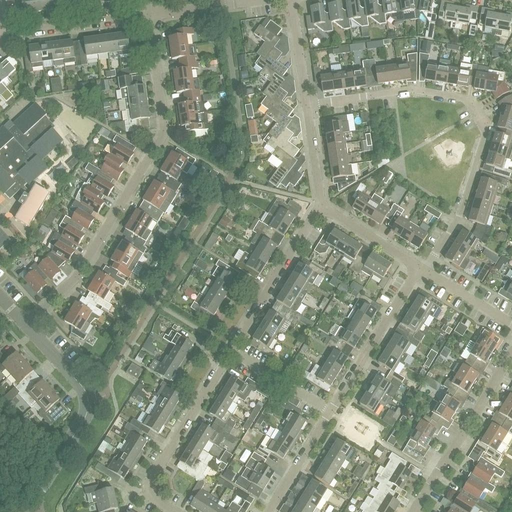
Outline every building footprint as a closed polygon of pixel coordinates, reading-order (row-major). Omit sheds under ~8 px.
[(35,13),(33,0),(17,0),(18,5),(23,4),(24,14),(35,13)] [(33,0),(35,13),(46,11),(44,0),(33,0)] [(44,0),(46,11),(56,10),(55,0),(44,0)] [(72,0),(55,0),(56,10),(67,8),(66,1),(72,0)] [(364,0),(366,9),(366,10),(367,18),(370,17),(380,25),(387,24),(385,15),(384,7),(383,7),(378,8),(376,0),(364,0)] [(382,0),(383,7),(384,7),(385,15),(387,15),(397,23),(404,22),(403,13),(402,4),(401,4),(395,5),(394,0),(382,0)] [(419,20),(420,12),(419,12),(421,1),(413,2),(412,0),(400,0),(401,4),(402,4),(403,13),(405,12),(410,16),(411,21),(419,20)] [(421,0),(421,1),(419,12),(420,12),(422,13),(429,23),(436,24),(439,7),(432,6),(433,0),(421,0)] [(369,27),(367,18),(366,10),(366,9),(360,10),(358,1),(347,3),(348,12),(349,20),(350,20),(352,20),(362,28),(369,27)] [(455,34),(456,29),(459,9),(452,7),(452,4),(442,2),(439,20),(451,23),(450,28),(453,29),(452,33),(455,34)] [(351,29),(350,20),(349,20),(348,12),(342,13),(341,3),(329,5),(330,15),(332,23),(334,23),(344,30),(351,29)] [(314,26),(315,25),(325,33),(333,32),(332,23),(330,15),(324,16),(323,6),(311,8),(313,22),(307,23),(308,35),(315,34),(314,26)] [(467,10),(459,9),(456,29),(461,30),(462,24),(469,25),(469,24),(474,24),(476,23),(478,8),(468,6),(467,10)] [(491,35),(496,36),(500,16),(492,14),(493,11),(482,9),(479,25),(486,26),(485,28),(492,30),(491,35)] [(510,26),(511,26),(511,14),(508,13),(507,17),(500,16),(496,36),(500,37),(501,31),(509,33),(510,26)] [(257,54),(261,57),(265,60),(274,48),(277,51),(281,46),(278,44),(280,41),(276,38),(282,30),(271,21),(265,29),(260,26),(254,34),(265,43),(257,54)] [(167,40),(168,49),(188,46),(187,36),(194,35),(193,29),(178,31),(179,35),(179,37),(169,38),(170,40),(167,40)] [(433,40),(434,33),(426,31),(425,39),(433,40)] [(128,33),(117,35),(119,52),(120,56),(135,54),(133,42),(129,43),(128,33)] [(108,54),(119,52),(117,35),(106,36),(108,54)] [(106,36),(95,38),(98,55),(108,54),(106,36)] [(95,38),(84,39),(86,53),(80,54),(82,66),(88,65),(87,61),(98,60),(98,55),(95,38)] [(62,42),(64,60),(65,64),(75,63),(76,67),(82,66),(80,54),(74,55),(73,41),(62,42)] [(62,42),(51,44),(53,61),(64,60),(62,42)] [(431,43),(424,42),(422,52),(430,53),(431,43)] [(51,44),(40,45),(43,63),(53,61),(51,44)] [(32,69),(43,67),(43,63),(40,45),(29,47),(30,56),(25,57),(27,74),(33,73),(32,69)] [(190,57),(188,46),(168,49),(170,58),(172,58),(172,60),(182,58),(183,64),(196,63),(195,57),(190,57)] [(274,48),(265,60),(261,57),(255,65),(263,70),(266,67),(282,78),(288,70),(277,62),(282,54),(280,53),(284,48),(281,46),(277,51),(274,48)] [(339,47),(339,50),(340,55),(351,53),(350,46),(339,47)] [(0,95),(11,107),(16,102),(12,97),(13,96),(2,83),(10,75),(13,78),(16,74),(17,76),(19,74),(18,68),(16,70),(6,60),(0,65),(0,95)] [(383,84),(389,83),(387,65),(376,67),(375,60),(369,61),(371,78),(377,77),(378,85),(383,84)] [(364,69),(353,70),(356,88),(367,87),(365,79),(371,78),(369,61),(363,62),(364,69)] [(172,74),(173,83),(193,80),(191,69),(199,68),(198,62),(196,63),(183,64),(184,70),(174,72),(174,73),(172,74)] [(408,62),(397,64),(400,82),(411,80),(408,62)] [(425,81),(436,82),(439,64),(428,63),(425,81)] [(397,64),(387,65),(389,83),(400,82),(397,64)] [(450,66),(439,64),(436,82),(447,84),(450,66)] [(461,64),(460,68),(457,86),(468,88),(469,86),(471,70),(472,66),(461,64)] [(472,65),(472,66),(471,70),(469,86),(474,87),(474,89),(485,91),(488,75),(477,74),(478,66),(472,65)] [(447,84),(457,86),(460,68),(450,66),(447,84)] [(286,81),(282,78),(266,67),(263,70),(260,74),(271,83),(263,94),(267,97),(271,100),(280,89),(283,91),(287,86),(284,84),(286,81)] [(138,74),(137,68),(121,70),(122,76),(138,74)] [(345,90),(356,88),(353,70),(342,72),(345,90)] [(505,73),(489,70),(488,75),(485,91),(496,93),(499,98),(509,92),(503,82),(505,73)] [(342,72),(332,73),(334,91),(345,90),(342,72)] [(323,93),(334,91),(332,73),(320,75),(323,93)] [(122,101),(129,100),(147,97),(145,86),(133,88),(131,77),(119,79),(120,90),(122,90),(123,100),(122,101)] [(194,91),(193,80),(173,83),(174,92),(177,92),(177,94),(187,92),(188,98),(203,96),(202,91),(200,92),(200,90),(194,91)] [(267,97),(261,105),(269,111),(269,110),(269,111),(272,107),(288,119),(288,118),(294,110),(282,102),(288,94),(286,93),(290,88),(287,86),(283,91),(280,89),(271,100),(267,97)] [(501,117),(511,120),(511,96),(511,95),(501,102),(504,107),(501,117)] [(178,117),(198,114),(205,113),(203,96),(188,98),(189,104),(179,105),(179,107),(177,107),(178,117)] [(148,108),(147,97),(129,100),(131,110),(148,108)] [(10,200),(20,190),(24,187),(27,184),(29,186),(48,168),(42,161),(63,141),(53,130),(55,128),(46,117),(47,116),(36,104),(14,125),(15,126),(8,132),(4,127),(0,130),(0,190),(4,195),(5,194),(10,200)] [(267,145),(273,137),(277,140),(286,129),(289,131),(293,126),(290,124),(292,121),(288,118),(288,119),(272,107),(269,111),(269,110),(269,111),(266,115),(277,123),(269,134),(263,142),(267,145)] [(150,119),(148,108),(131,110),(132,121),(125,122),(126,133),(139,131),(137,121),(150,119)] [(253,109),(247,110),(248,119),(255,118),(253,109)] [(185,133),(195,132),(209,130),(207,113),(205,113),(198,114),(178,117),(179,126),(181,126),(182,127),(184,127),(185,133)] [(342,116),(343,122),(325,125),(327,136),(345,133),(349,133),(347,116),(342,116)] [(511,120),(501,117),(498,128),(500,129),(498,134),(511,138),(511,120)] [(248,122),(250,129),(257,128),(256,120),(252,121),(249,121),(248,122)] [(296,129),(293,126),(289,131),(286,129),(277,140),(273,137),(267,145),(274,151),(275,151),(278,147),(294,159),(300,151),(288,142),(294,135),(292,133),(296,129)] [(346,144),(345,133),(327,136),(328,147),(346,144)] [(511,138),(498,134),(496,133),(493,144),(510,150),(511,143),(511,138)] [(105,152),(109,154),(116,158),(127,165),(134,154),(123,148),(126,142),(116,136),(113,141),(116,143),(113,147),(111,145),(109,146),(105,152)] [(328,147),(330,157),(348,155),(346,144),(328,147)] [(510,161),(511,155),(511,150),(510,150),(493,144),(489,154),(509,160),(510,161)] [(300,170),(302,168),(296,164),(298,161),(294,159),(278,147),(275,151),(274,151),(271,155),(283,163),(269,182),(277,188),(280,184),(286,188),(291,181),(296,185),(305,174),(300,170)] [(188,168),(192,167),(196,160),(185,154),(182,159),(172,153),(167,162),(183,172),(185,173),(188,168)] [(105,166),(102,171),(106,174),(118,181),(124,171),(113,164),(116,158),(109,154),(103,164),(105,166)] [(511,172),(511,171),(506,169),(509,160),(489,154),(486,165),(495,168),(493,174),(510,179),(511,172)] [(66,165),(70,169),(71,170),(81,160),(77,155),(66,165)] [(348,155),(330,157),(331,168),(349,165),(348,155)] [(168,183),(178,189),(182,184),(177,181),(183,172),(167,162),(161,172),(171,178),(168,183)] [(93,175),(90,179),(87,185),(92,188),(96,191),(108,198),(114,187),(103,180),(106,174),(102,171),(89,164),(85,170),(93,175)] [(331,168),(333,179),(341,178),(342,184),(338,185),(339,192),(340,192),(356,182),(355,176),(354,174),(353,175),(352,165),(349,165),(331,168)] [(496,195),(499,185),(506,187),(508,181),(492,176),(490,182),(482,179),(479,190),(496,195)] [(149,191),(165,201),(171,204),(176,195),(175,194),(178,189),(168,183),(165,188),(155,182),(149,191)] [(76,200),(82,204),(87,207),(98,214),(104,203),(93,196),(96,191),(92,188),(87,185),(85,183),(78,194),(76,200)] [(361,184),(350,190),(355,193),(358,188),(361,184)] [(31,194),(24,187),(20,190),(24,195),(19,204),(23,207),(16,219),(29,228),(49,195),(36,186),(31,194)] [(493,205),(496,195),(479,190),(475,200),(493,205)] [(150,212),(161,218),(164,213),(166,214),(171,205),(171,204),(165,201),(149,191),(143,201),(153,207),(150,212)] [(362,214),(372,199),(362,193),(353,209),(362,214)] [(372,199),(362,214),(371,220),(381,205),(384,200),(374,195),(372,199)] [(75,214),(72,220),(77,223),(88,230),(94,219),(83,212),(87,207),(82,204),(76,200),(69,211),(75,214)] [(289,227),(295,218),(288,213),(291,208),(298,213),(302,207),(291,201),(287,206),(277,200),(274,205),(278,207),(280,208),(274,218),(289,227)] [(490,216),(493,205),(475,200),(472,210),(490,216)] [(385,219),(391,210),(381,205),(371,220),(381,226),(385,219)] [(393,229),(391,232),(400,238),(410,223),(401,217),(402,215),(404,211),(399,208),(397,212),(390,222),(388,226),(393,229)] [(442,215),(432,208),(428,214),(438,220),(442,215)] [(486,226),(490,216),(472,210),(469,221),(476,223),(474,230),(490,237),(493,228),(488,227),(486,226)] [(131,220),(147,230),(153,221),(158,223),(161,218),(150,212),(147,217),(137,211),(131,220)] [(73,229),(77,223),(72,220),(66,216),(59,227),(65,231),(62,236),(67,239),(78,246),(85,236),(73,229)] [(223,217),(220,224),(227,228),(230,221),(223,217)] [(253,225),(259,229),(272,237),(275,232),(284,237),(289,227),(274,218),(268,227),(256,219),(253,225)] [(131,220),(125,230),(135,236),(132,241),(136,243),(143,247),(152,233),(147,230),(131,220)] [(400,238),(410,244),(419,228),(410,223),(400,238)] [(251,244),(256,247),(271,256),(277,247),(269,242),(272,237),(259,229),(253,225),(249,230),(257,234),(251,244)] [(0,250),(11,240),(0,228),(0,250)] [(429,234),(419,228),(410,244),(419,250),(429,234)] [(181,230),(175,238),(179,240),(184,232),(181,230)] [(329,248),(334,251),(344,236),(334,230),(330,238),(325,235),(316,248),(314,251),(319,255),(326,254),(329,248)] [(457,241),(473,250),(478,241),(481,242),(485,245),(490,237),(474,230),(470,236),(463,231),(457,241)] [(208,240),(205,246),(211,249),(220,235),(214,232),(213,233),(208,240)] [(67,239),(62,236),(56,233),(49,244),(55,248),(52,252),(59,256),(58,257),(68,262),(75,252),(64,245),(67,239)] [(334,251),(344,257),(353,242),(344,236),(334,251)] [(467,259),(473,250),(457,241),(451,250),(467,259)] [(138,264),(147,249),(143,247),(136,243),(133,248),(123,242),(117,251),(133,261),(138,264)] [(363,247),(353,242),(344,257),(353,263),(349,269),(355,272),(363,258),(358,255),(363,247)] [(266,265),(271,256),(256,247),(251,256),(266,265)] [(470,261),(467,259),(451,250),(445,259),(464,271),(470,261)] [(117,274),(118,272),(129,278),(138,264),(133,261),(117,251),(111,261),(113,262),(109,269),(117,274)] [(44,262),(39,267),(43,271),(51,281),(61,272),(52,262),(58,257),(59,256),(52,252),(51,252),(42,260),(44,262)] [(161,253),(158,257),(165,261),(167,257),(161,253)] [(260,275),(266,265),(251,256),(245,253),(240,262),(239,262),(236,267),(249,275),(252,270),(260,275)] [(368,261),(363,258),(355,272),(360,275),(362,272),(371,278),(373,275),(382,260),(373,254),(368,261)] [(382,260),(373,275),(382,281),(392,265),(382,260)] [(219,261),(216,266),(218,268),(213,277),(216,279),(231,288),(240,274),(219,261)] [(38,275),(43,271),(39,267),(36,263),(27,272),(30,275),(25,280),(37,294),(47,285),(38,275)] [(294,273),(309,283),(313,285),(318,275),(321,277),(324,272),(311,263),(307,268),(300,264),(294,273)] [(488,272),(483,269),(476,279),(482,283),(488,272)] [(109,278),(102,274),(99,272),(94,282),(110,292),(115,282),(124,287),(127,282),(112,273),(109,278)] [(304,292),(309,283),(294,273),(288,282),(304,292)] [(511,280),(508,278),(498,294),(509,301),(511,296),(511,295),(511,280)] [(210,288),(226,298),(231,288),(216,279),(210,288)] [(88,291),(90,293),(98,297),(95,302),(109,311),(112,306),(104,301),(110,292),(94,282),(88,291)] [(304,292),(288,282),(283,292),(298,301),(301,303),(307,294),(304,292)] [(226,298),(210,288),(205,297),(220,307),(226,298)] [(189,289),(185,295),(191,299),(195,292),(189,289)] [(284,306),(281,311),(295,319),(298,314),(295,312),(301,303),(298,301),(283,292),(277,301),(284,306)] [(371,321),(377,311),(371,308),(375,303),(359,293),(356,299),(359,300),(353,309),(356,312),(371,321)] [(444,305),(430,296),(427,301),(419,297),(414,306),(429,316),(432,318),(438,308),(441,310),(444,305)] [(199,306),(194,302),(190,308),(208,319),(211,314),(214,316),(220,307),(205,297),(199,306)] [(98,321),(100,318),(103,312),(89,304),(86,309),(76,303),(70,312),(87,322),(91,325),(95,319),(98,321)] [(423,325),(429,316),(414,306),(408,315),(423,325)] [(271,311),(265,321),(280,330),(286,321),(292,324),(295,319),(281,311),(278,316),(271,311)] [(91,325),(87,322),(70,312),(65,322),(75,328),(71,333),(84,341),(87,335),(85,334),(91,325)] [(356,312),(350,321),(366,330),(371,321),(356,312)] [(407,334),(416,340),(420,343),(425,336),(420,332),(419,331),(423,325),(408,315),(402,325),(408,328),(405,333),(407,334)] [(274,339),(280,330),(265,321),(259,330),(274,339)] [(350,321),(345,330),(360,339),(366,330),(350,321)] [(441,330),(449,335),(452,330),(444,325),(441,330)] [(341,328),(336,337),(333,336),(330,341),(334,343),(337,338),(354,349),(360,339),(345,330),(341,328)] [(459,328),(456,332),(464,337),(467,333),(459,328)] [(480,336),(481,337),(476,345),(491,355),(496,347),(498,348),(503,341),(483,329),(480,333),(480,336)] [(268,349),(274,339),(259,330),(253,339),(268,349)] [(396,335),(390,344),(405,354),(411,344),(417,348),(420,343),(416,340),(407,334),(405,333),(402,338),(396,335)] [(177,335),(174,340),(166,335),(163,339),(171,344),(172,344),(188,354),(194,345),(177,335)] [(150,336),(149,338),(146,342),(151,345),(155,339),(150,336)] [(151,345),(146,342),(143,347),(143,348),(148,351),(151,345)] [(176,347),(170,356),(184,365),(188,358),(186,357),(188,354),(172,344),(171,344),(176,347)] [(409,356),(405,354),(390,344),(384,353),(399,363),(405,366),(406,363),(404,362),(409,356)] [(476,345),(467,360),(484,371),(488,364),(486,363),(491,355),(476,345)] [(451,351),(445,347),(440,355),(447,359),(451,351)] [(333,349),(327,359),(342,368),(348,359),(333,349)] [(0,370),(1,372),(3,372),(6,369),(11,375),(25,362),(16,353),(8,361),(3,366),(0,362),(0,359),(4,356),(0,351),(0,370)] [(390,370),(387,375),(398,382),(402,384),(405,379),(401,376),(401,377),(394,372),(399,363),(384,353),(378,363),(390,370)] [(170,356),(164,366),(160,363),(176,373),(178,370),(180,372),(184,365),(170,356)] [(342,368),(327,359),(321,368),(336,377),(342,368)] [(480,377),(484,371),(467,360),(463,366),(457,364),(453,372),(458,375),(473,384),(478,376),(480,377)] [(34,372),(25,362),(11,375),(16,381),(14,383),(14,386),(16,388),(17,390),(20,393),(25,389),(29,385),(25,380),(34,372)] [(176,373),(160,363),(154,372),(170,382),(176,373)] [(143,371),(132,364),(126,373),(138,380),(143,371)] [(310,374),(306,379),(322,389),(326,384),(331,387),(336,377),(321,368),(316,365),(310,374)] [(402,384),(398,382),(387,375),(383,380),(377,376),(372,386),(387,395),(393,386),(394,387),(399,389),(402,384)] [(443,386),(449,390),(466,400),(470,394),(468,392),(473,384),(458,375),(454,381),(450,378),(448,379),(443,386)] [(233,377),(227,386),(244,396),(247,398),(249,396),(248,394),(246,392),(249,387),(257,392),(260,386),(248,378),(244,384),(233,377)] [(424,384),(430,388),(434,381),(428,377),(424,384)] [(29,385),(25,389),(20,393),(19,394),(31,409),(37,404),(51,391),(42,381),(34,389),(29,385)] [(170,390),(171,387),(163,382),(160,386),(162,387),(157,394),(160,396),(176,406),(182,397),(170,390)] [(247,398),(244,396),(227,386),(225,389),(223,387),(219,394),(233,403),(237,397),(245,402),(247,398)] [(260,386),(257,392),(265,397),(268,391),(260,386)] [(372,386),(366,395),(381,404),(387,395),(372,386)] [(449,390),(439,404),(455,414),(460,406),(462,407),(466,400),(449,390)] [(51,408),(60,400),(51,391),(37,404),(43,409),(40,412),(40,414),(50,426),(67,411),(62,406),(54,412),(51,408)] [(215,405),(227,412),(233,403),(219,394),(215,401),(217,402),(215,405)] [(374,416),(381,404),(366,395),(360,404),(367,409),(366,411),(374,416)] [(160,396),(154,406),(172,417),(176,410),(174,409),(176,406),(160,396)] [(292,397),(288,402),(297,408),(300,402),(292,397)] [(407,408),(411,401),(407,399),(406,398),(402,405),(407,408)] [(298,410),(283,401),(280,406),(290,412),(284,421),(301,431),(306,422),(295,415),(298,410)] [(11,412),(16,407),(12,403),(7,408),(11,412)] [(450,422),(455,414),(439,404),(430,419),(425,416),(448,430),(452,423),(450,422)] [(494,418),(511,428),(511,426),(511,408),(505,404),(500,412),(498,411),(494,418)] [(221,421),(218,427),(230,434),(233,429),(226,424),(232,415),(227,412),(215,405),(210,414),(221,421)] [(258,405),(252,415),(257,417),(263,408),(258,405)] [(172,417),(154,406),(148,415),(164,426),(166,423),(168,424),(172,417)] [(265,409),(262,414),(259,419),(263,421),(269,412),(265,409)] [(158,435),(164,426),(148,415),(142,424),(134,419),(130,424),(143,432),(146,427),(158,435)] [(250,419),(246,424),(251,427),(257,417),(252,415),(250,419)] [(448,430),(425,416),(416,431),(431,440),(436,432),(438,433),(442,427),(447,430),(448,430)] [(492,426),(487,434),(502,443),(511,428),(494,418),(490,424),(492,426)] [(299,434),(301,431),(284,421),(282,425),(287,427),(283,434),(297,442),(301,435),(299,434)] [(126,429),(123,433),(129,436),(125,441),(142,451),(147,442),(139,437),(143,432),(130,424),(128,423),(125,428),(126,429)] [(198,434),(214,444),(219,435),(227,440),(230,434),(218,427),(215,432),(203,425),(198,434)] [(422,455),(431,440),(416,431),(407,446),(422,455)] [(214,444),(198,434),(196,437),(194,436),(189,442),(203,451),(209,441),(214,444)] [(272,440),(289,451),(290,447),(292,449),(297,442),(283,434),(277,443),(272,440)] [(500,454),(496,452),(502,443),(487,434),(482,442),(480,441),(475,448),(492,457),(491,459),(498,464),(499,463),(498,463),(501,458),(500,454)] [(268,458),(272,453),(283,460),(289,451),(272,440),(267,437),(258,452),(268,458)] [(338,440),(332,450),(350,461),(352,462),(358,452),(338,440)] [(108,444),(104,441),(98,451),(102,454),(108,444)] [(121,452),(124,454),(138,462),(142,455),(140,454),(142,451),(125,441),(124,444),(125,445),(121,452)] [(187,450),(185,453),(202,463),(204,465),(210,455),(203,451),(189,442),(185,449),(187,450)] [(350,461),(332,450),(326,459),(341,468),(346,461),(349,463),(350,461)] [(138,462),(124,454),(121,452),(117,458),(115,458),(113,461),(130,471),(131,468),(133,469),(138,462)] [(204,465),(202,463),(185,453),(180,462),(185,466),(182,471),(199,482),(203,480),(205,477),(203,476),(208,467),(204,465)] [(258,463),(253,472),(269,482),(275,473),(263,466),(266,460),(254,453),(251,458),(258,463)] [(391,460),(386,468),(407,481),(412,473),(404,468),(407,463),(392,453),(388,459),(391,460)] [(471,473),(495,488),(489,484),(495,474),(501,478),(505,473),(481,458),(477,464),(480,465),(478,469),(477,468),(473,474),(471,473)] [(341,468),(326,459),(321,468),(339,479),(340,477),(337,475),(341,468)] [(113,461),(108,469),(99,464),(95,469),(109,477),(112,472),(124,480),(130,471),(113,461)] [(269,482),(253,472),(247,468),(237,485),(247,492),(252,484),(264,491),(269,482)] [(334,479),(338,481),(339,479),(321,468),(315,477),(330,486),(334,479)] [(379,475),(375,481),(395,493),(390,490),(393,485),(401,490),(407,481),(386,468),(381,476),(379,475)] [(361,480),(367,471),(363,469),(360,474),(358,473),(355,476),(361,480)] [(492,494),(495,488),(471,473),(467,479),(471,481),(469,484),(468,483),(464,490),(462,488),(461,489),(486,503),(479,499),(485,489),(492,494)] [(355,481),(352,487),(355,489),(361,480),(355,476),(353,480),(355,481)] [(199,482),(193,492),(198,495),(191,506),(200,511),(210,496),(201,490),(204,485),(203,480),(199,482)] [(322,499),(327,491),(328,490),(313,480),(307,490),(322,499)] [(392,498),(395,493),(375,481),(380,484),(377,489),(379,491),(374,499),(395,511),(400,503),(392,498)] [(94,504),(97,503),(116,499),(113,488),(100,491),(99,485),(85,489),(86,495),(92,494),(94,504)] [(452,504),(465,511),(471,511),(476,505),(487,511),(500,511),(486,503),(461,489),(458,494),(461,496),(459,499),(458,499),(454,505),(452,504)] [(316,508),(322,499),(307,490),(301,499),(316,508)] [(213,498),(210,496),(200,511),(199,511),(213,511),(217,506),(210,503),(213,498)] [(248,497),(245,502),(251,505),(254,501),(248,497)] [(105,511),(118,509),(116,499),(97,503),(99,511),(105,511)] [(313,511),(316,508),(301,499),(296,508),(301,511),(313,511)] [(369,507),(367,505),(364,504),(360,509),(363,511),(364,511),(394,511),(395,511),(374,499),(369,507)] [(245,502),(241,508),(233,503),(229,508),(226,511),(246,511),(251,505),(245,502)]
